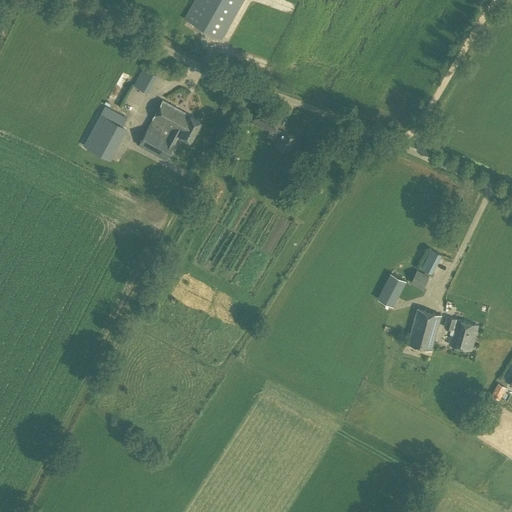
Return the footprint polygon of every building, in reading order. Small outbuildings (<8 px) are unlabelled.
[(220,39),(242,0),(194,0),(184,19),(220,39)] [(142,67),(133,85),(147,92),(156,74),(142,67)] [(190,142),(201,122),(189,115),(162,101),(152,119),(153,119),(139,145),(165,159),(178,136),(190,142)] [(283,133),(275,129),(283,114),(263,103),(252,122),(269,131),(268,132),(272,134),(271,138),(277,141),(276,144),(288,151),(295,139),(283,131),(283,133)] [(83,145),(100,155),(117,123),(122,125),(127,118),(104,106),(83,145)] [(432,272),(439,258),(440,254),(431,250),(423,268),(432,272)] [(423,289),(430,276),(417,270),(411,282),(423,289)] [(378,299),(395,305),(405,278),(388,272),(378,299)] [(432,351),(442,316),(418,309),(409,344),(432,351)] [(472,351),(479,326),(448,318),(445,328),(454,330),(450,345),(472,351)] [(491,395),(500,400),(506,387),(498,383),(491,395)]
